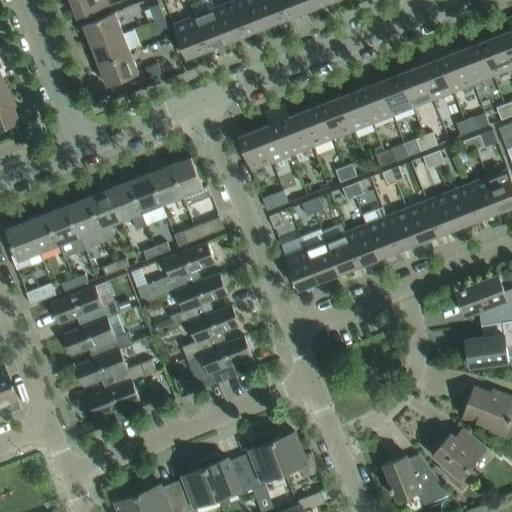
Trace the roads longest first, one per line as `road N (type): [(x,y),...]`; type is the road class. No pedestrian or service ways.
road 1 (residential): [(69,475),(312,380)]
road 2 (residential): [(292,329),(199,98)]
road 3 (residential): [(199,98),(421,11)]
road 4 (residential): [(333,437),(386,414),(409,382),(416,344),(406,283)]
road 5 (residential): [(84,146),(25,0)]
road 6 (residential): [(48,426),(0,300)]
road 7 (residential): [(84,146),(199,98)]
road 8 (residential): [(292,329),(406,283)]
